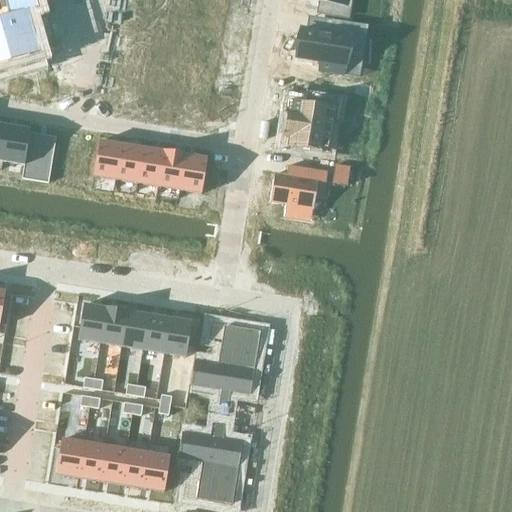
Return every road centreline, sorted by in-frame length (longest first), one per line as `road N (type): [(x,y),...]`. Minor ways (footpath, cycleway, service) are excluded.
road 1 (residential): [(218,299),(284,310),(252,511)]
road 2 (residential): [(0,262),(218,299)]
road 3 (residential): [(74,124),(243,147)]
road 4 (residential): [(243,147),(218,299)]
road 5 (residential): [(266,0),(243,147)]
road 6 (residential): [(94,0),(74,124)]
